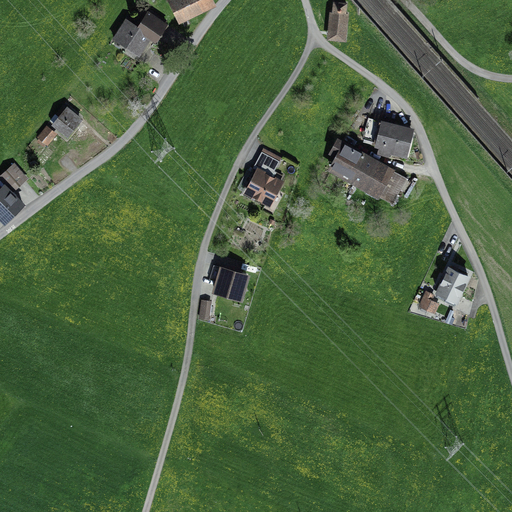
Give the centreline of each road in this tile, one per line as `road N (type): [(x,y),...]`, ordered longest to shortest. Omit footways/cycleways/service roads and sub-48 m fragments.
road 1 (track): [(316,36),(225,180),(197,283),(189,360),(145,511)]
road 2 (unclassified): [(305,0),(316,36),(393,96),(425,138),(511,373)]
road 3 (unclassified): [(225,0),(152,111),(0,235)]
